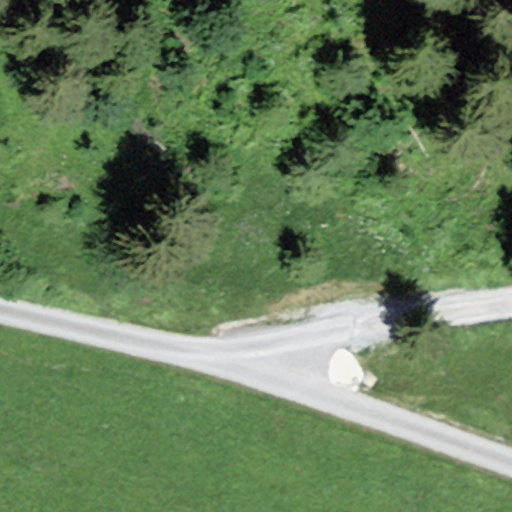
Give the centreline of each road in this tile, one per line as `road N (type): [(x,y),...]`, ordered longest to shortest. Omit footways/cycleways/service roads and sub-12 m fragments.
road 1 (track): [(511,303),(385,321),(305,343),(241,378),(511,468)]
road 2 (unclassified): [(241,378),(0,315)]
